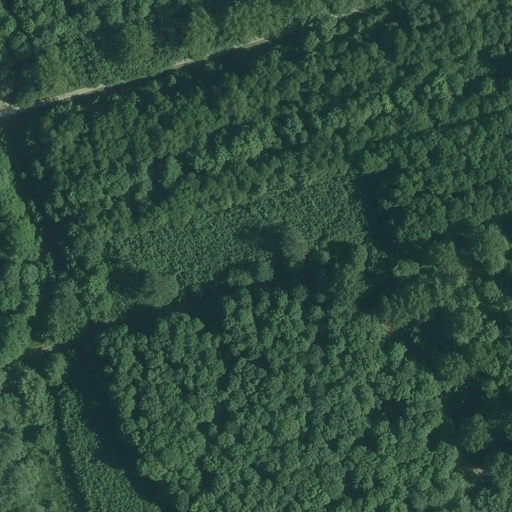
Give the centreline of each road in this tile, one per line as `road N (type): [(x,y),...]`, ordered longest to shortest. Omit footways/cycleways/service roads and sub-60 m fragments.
road 1 (track): [(0,365),(261,292),(301,291),(388,326),(421,362),(472,455),(511,465)]
road 2 (track): [(13,112),(91,336)]
